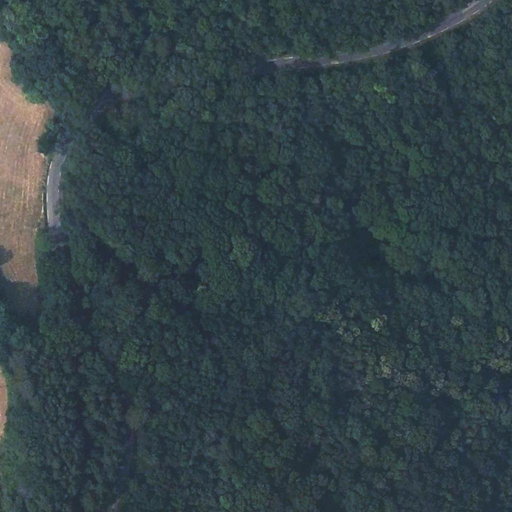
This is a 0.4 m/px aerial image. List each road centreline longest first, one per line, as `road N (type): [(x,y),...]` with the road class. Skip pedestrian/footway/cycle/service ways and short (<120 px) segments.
road 1 (unclassified): [(103,511),(121,462),(124,408),(67,268),(60,211),(62,167),(105,102),(171,75),(387,42),(477,0)]
road 2 (track): [(511,380),(365,255),(376,219),(396,198),(430,180),(511,109)]
